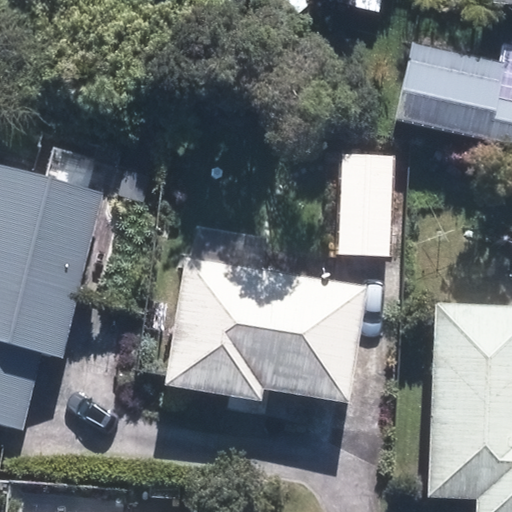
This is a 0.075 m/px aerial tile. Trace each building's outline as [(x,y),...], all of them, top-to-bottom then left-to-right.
[(400,46),(384,118),(511,146),(511,53),(502,51),(498,67),(400,46)] [(391,153),(333,151),(330,255),(388,256),(391,153)] [(53,360),(93,196),(0,172),(0,427),(13,431),(32,355),(53,360)] [(356,288),(176,258),(155,383),(247,399),(249,389),(336,403),(356,288)] [(511,511),(511,310),(427,307),(418,497),(464,499),(463,511),(511,511)]
